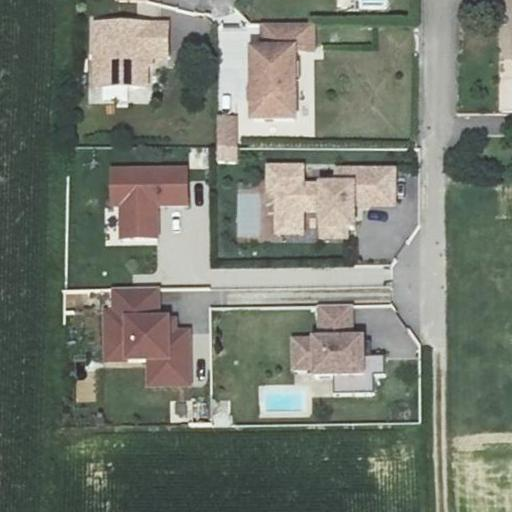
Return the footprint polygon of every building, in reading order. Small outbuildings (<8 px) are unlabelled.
[(170,28),(94,26),(94,61),(101,61),(101,89),(148,90),(149,55),(169,55),(170,28)] [(314,27),(264,28),(265,53),(255,53),(255,123),(297,122),(297,53),(315,53),(314,27)] [(218,118),(218,160),(238,160),(238,118),(218,118)] [(303,222),(303,199),(323,199),(322,237),(347,237),(347,227),(355,227),(355,200),(395,200),(396,169),(338,168),(338,184),(303,184),(303,166),(270,166),(270,180),(278,180),(278,222),(303,222)] [(187,203),(187,168),(113,169),(113,204),(122,204),(122,237),(157,237),(157,204),(187,203)] [(511,183),(495,184),(496,219),(511,218),(511,183)] [(151,386),(190,385),(189,332),(175,333),(175,321),(159,321),(158,289),(115,290),(116,314),(107,314),(108,362),(150,361),(151,386)] [(315,375),(333,375),(333,393),(374,393),(374,375),(385,375),(384,356),(363,357),(363,339),(351,339),(351,305),(318,306),(319,338),(293,338),(293,368),(315,368),(315,375)]
